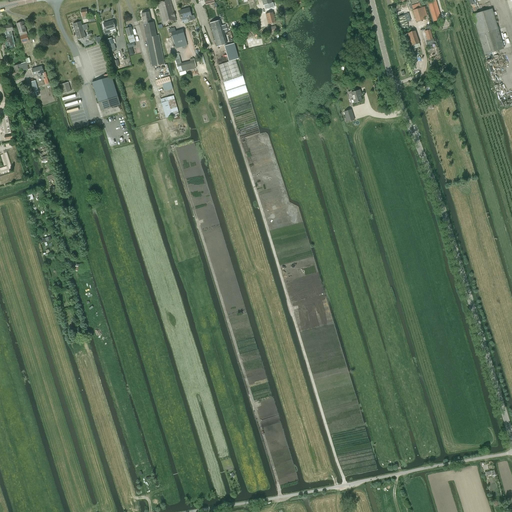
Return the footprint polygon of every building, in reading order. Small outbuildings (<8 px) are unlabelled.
[(170,0),(167,0),(160,2),(158,3),(164,24),(176,20),(170,0)] [(184,9),(179,11),(181,18),(187,17),(188,20),(188,21),(189,21),(193,20),(195,19),(194,15),(191,16),(189,8),(185,9),(184,9)] [(421,8),(413,10),(416,22),(425,20),(421,8)] [(484,54),(504,48),(492,9),(472,15),(484,54)] [(149,12),(142,13),(144,23),(151,22),(149,12)] [(272,12),(266,14),(268,24),(275,22),(273,12),(272,12)] [(404,15),(397,17),(400,24),(407,22),(411,21),(409,13),(404,15)] [(113,20),(104,23),(105,29),(104,29),(105,34),(110,33),(109,30),(116,28),(113,20)] [(16,24),(20,36),(23,43),(29,41),(27,34),(23,21),(16,24)] [(220,21),(210,24),(217,47),(227,44),(224,34),(222,30),(224,29),(227,29),(226,25),(221,26),(220,21)] [(78,40),(86,37),(81,22),(73,24),(78,40)] [(151,22),(144,23),(146,37),(156,35),(154,22),(151,22)] [(12,24),(0,26),(1,32),(3,32),(4,35),(12,34),(12,31),(13,31),(12,24)] [(427,30),(424,31),(427,41),(426,41),(428,44),(430,44),(430,45),(433,44),(432,43),(434,42),(433,39),(430,29),(431,29),(430,26),(426,27),(427,30)] [(135,41),(133,34),(131,27),(126,29),(128,36),(130,43),(135,41)] [(175,31),(171,32),(176,49),(187,45),(183,29),(175,31)] [(406,47),(419,43),(416,31),(402,35),(406,47)] [(12,34),(4,35),(7,49),(15,47),(12,34)] [(156,35),(146,37),(152,66),(164,64),(159,35),(156,35)] [(267,42),(265,35),(252,39),(253,44),(262,41),(263,44),(267,42)] [(234,43),(224,46),(228,62),(239,58),(234,43)] [(236,60),(218,65),(223,81),(241,75),(236,60)] [(21,64),(14,66),(15,72),(16,73),(23,71),(21,64)] [(431,75),(443,72),(441,65),(429,68),(431,75)] [(32,69),(34,76),(37,75),(38,78),(42,77),(41,74),(44,73),(42,66),(32,69)] [(101,111),(120,105),(111,76),(92,82),(101,111)] [(157,85),(170,81),(169,77),(156,81),(157,85)] [(63,94),(71,91),(69,82),(60,85),(63,94)] [(354,103),(362,101),(360,95),(361,94),(360,90),(351,93),(354,103)] [(161,103),(166,118),(179,114),(174,95),(167,97),(160,99),(162,103),(161,103)] [(347,122),(354,120),(351,110),(344,112),(347,122)]
